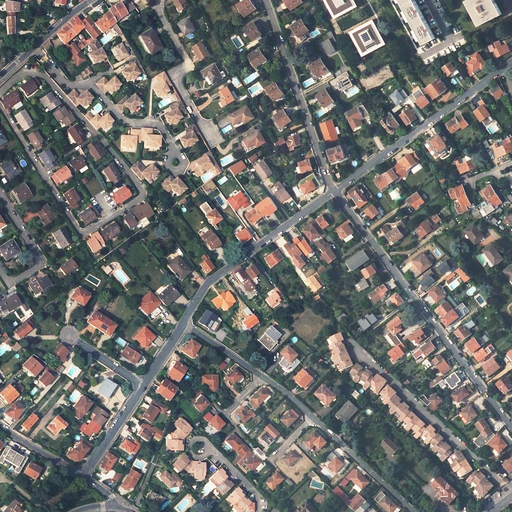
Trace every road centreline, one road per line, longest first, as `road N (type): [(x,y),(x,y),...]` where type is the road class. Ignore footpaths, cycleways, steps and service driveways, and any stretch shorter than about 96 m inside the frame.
road 1 (unclassified): [(183,323),(289,393),(415,511)]
road 2 (unclassified): [(511,428),(334,191)]
road 3 (unclassified): [(334,191),(511,62)]
road 4 (unclassified): [(183,323),(206,283),(334,191)]
road 5 (unclassified): [(334,191),(266,0)]
road 6 (unclassified): [(82,476),(183,323)]
